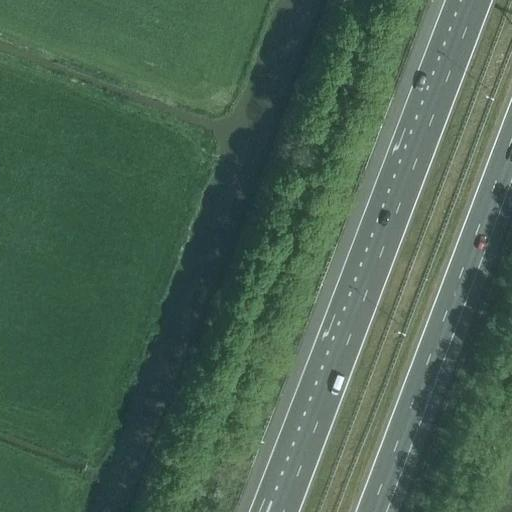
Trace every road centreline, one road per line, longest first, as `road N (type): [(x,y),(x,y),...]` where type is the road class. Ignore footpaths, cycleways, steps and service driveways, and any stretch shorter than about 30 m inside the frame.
road 1 (motorway): [(475,0),(288,499)]
road 2 (motorway): [(371,511),(511,139)]
